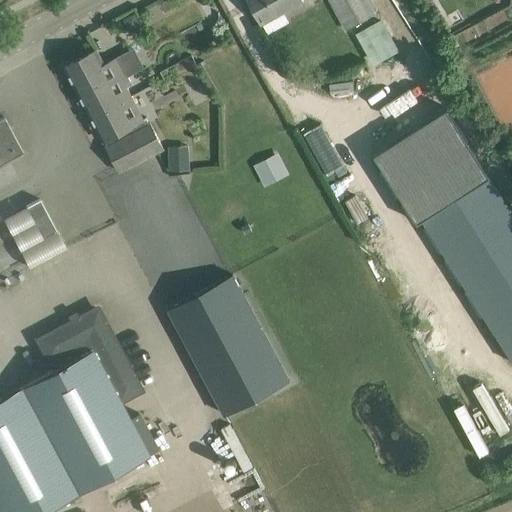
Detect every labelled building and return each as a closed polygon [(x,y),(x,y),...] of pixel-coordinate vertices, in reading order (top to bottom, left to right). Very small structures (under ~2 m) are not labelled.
[(375,13),(367,0),(250,0),(262,22),(300,0),(330,0),(347,29),(375,13)] [(360,29),(375,63),(403,51),(388,16),(360,29)] [(444,45),(434,51),(441,62),(451,55),(444,45)] [(97,49),(65,66),(104,140),(105,139),(108,145),(107,145),(120,171),(163,148),(150,122),(149,123),(146,118),(145,119),(127,86),(130,84),(115,57),(104,63),(97,49)] [(0,118),(0,164),(23,152),(4,117),(0,118)] [(511,363),(511,215),(454,124),(380,172),(428,246),(434,242),(511,363)] [(171,170),(192,169),(191,144),(170,145),(171,170)] [(255,163),(266,185),(292,172),(281,150),(255,163)] [(368,216),(356,194),(346,200),(358,222),(368,216)] [(43,240),(57,232),(40,199),(25,207),(43,240)] [(376,245),(398,235),(394,225),(371,236),(376,245)] [(233,275),(170,309),(225,412),(289,378),(233,275)] [(142,393),(106,326),(97,308),(39,339),(55,369),(0,397),(0,511),(40,511),(149,455),(122,404),(142,393)]
